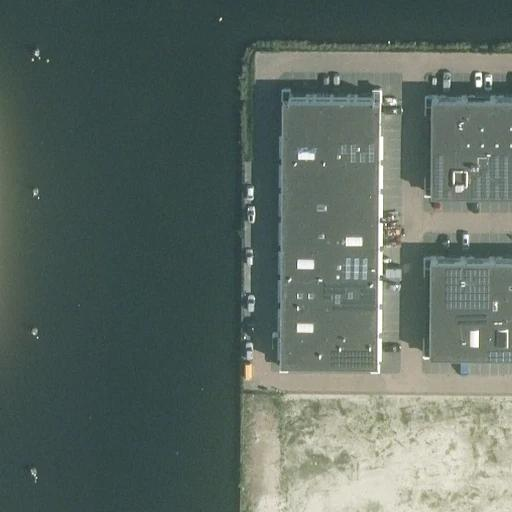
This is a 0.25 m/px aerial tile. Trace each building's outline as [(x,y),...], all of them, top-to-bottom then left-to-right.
[(307,131),(308,93),(306,93),(306,95),(293,95),(293,93),(290,93),(290,87),(283,87),(283,131),(284,131),(307,131)] [(381,131),(381,94),(381,88),(374,88),(374,93),(372,94),(372,95),(358,95),(358,93),(357,93),(356,131),(379,131),(381,131)] [(332,131),(332,93),(330,93),(330,95),(317,95),(317,93),(308,93),(307,131),(332,131)] [(356,131),(357,93),(347,93),(347,95),(334,95),(334,93),(332,93),(332,131),(356,131)] [(461,143),(461,96),(446,96),(446,94),(426,94),(426,143),(461,143)] [(490,143),(490,96),(475,96),(475,94),(461,94),(461,96),(461,143),(490,143)] [(511,143),(511,96),(504,96),(504,94),(490,94),(490,96),(490,143),(511,143)] [(332,160),(332,131),(307,131),(284,131),(284,146),(283,146),(283,160),(284,160),(332,160)] [(379,147),(379,131),(356,131),(332,131),(332,160),(379,160),(381,160),(381,147),(379,147)] [(461,191),(461,143),(426,143),(426,192),(446,192),(446,190),(461,191)] [(490,191),(490,143),(461,143),(461,191),(461,192),(474,192),(474,191),(490,191)] [(511,190),(511,143),(490,143),(490,191),(490,192),(503,193),(503,191),(511,190)] [(331,189),(332,160),(284,160),(284,175),(282,175),(282,188),(284,188),(331,189)] [(379,176),(379,160),(332,160),(331,189),(379,189),(380,189),(381,176),(379,176)] [(331,217),(331,189),(284,188),(284,204),(282,204),(282,217),(284,217),(331,217)] [(379,204),(379,189),(331,189),(331,217),(378,218),(380,218),(380,204),(379,204)] [(331,246),(331,217),(284,217),(284,232),(282,232),(282,246),(284,246),(331,246)] [(378,233),(378,218),(331,217),(331,246),(378,247),(380,247),(380,233),(378,233)] [(331,275),(331,246),(284,246),(283,261),(282,261),(282,275),(283,275),(331,275)] [(378,262),(378,247),(331,246),(331,275),(378,275),(380,275),(380,262),(378,262)] [(460,304),(460,257),(445,257),(445,255),(425,255),(425,304),(460,304)] [(489,305),(489,257),(474,257),(474,255),(460,255),(460,257),(460,304),(489,305)] [(511,304),(511,257),(503,257),(503,256),(489,256),(489,257),(489,305),(511,304)] [(330,304),(331,275),(283,275),(283,290),(282,290),(282,303),(283,303),(330,304)] [(378,291),(378,275),(331,275),(330,304),(378,304),(380,304),(380,291),(378,291)] [(330,333),(330,304),(283,303),(283,319),(281,319),(281,332),(283,332),(330,333)] [(378,319),(378,304),(330,304),(330,333),(378,333),(379,333),(379,319),(378,319)] [(460,352),(460,304),(425,304),(424,353),(444,353),(444,352),(460,352)] [(488,352),(489,305),(460,304),(460,352),(460,353),(473,354),(473,352),(488,352)] [(511,352),(511,304),(489,305),(488,352),(488,354),(502,354),(502,352),(511,352)] [(330,368),(330,333),(283,332),(283,347),(281,347),(281,367),(330,368)] [(379,368),(379,348),(378,348),(378,333),(330,333),(330,368),(379,368)] [(511,468),(511,397),(282,395),(281,509),(306,509),(306,467),(511,468)] [(511,511),(511,468),(306,467),(306,509),(281,509),(280,511),(511,511)]
